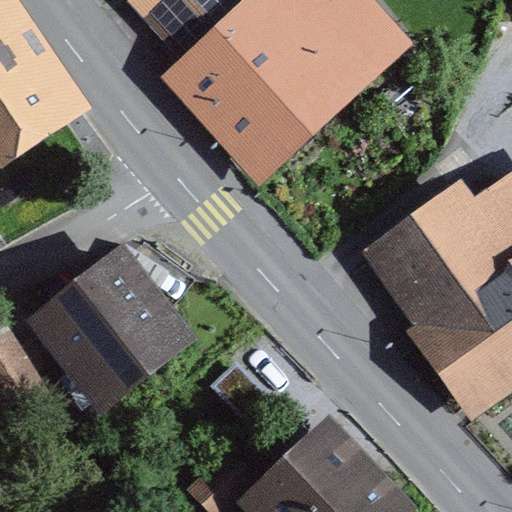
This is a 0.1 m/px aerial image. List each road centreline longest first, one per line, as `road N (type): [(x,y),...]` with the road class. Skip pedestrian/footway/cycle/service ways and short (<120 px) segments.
road 1 (secondary): [(481,511),(178,177)]
road 2 (secondary): [(178,177),(52,0)]
road 3 (residential): [(178,177),(0,266)]
